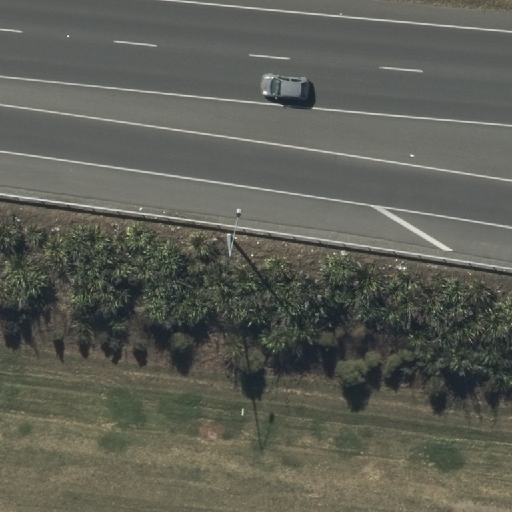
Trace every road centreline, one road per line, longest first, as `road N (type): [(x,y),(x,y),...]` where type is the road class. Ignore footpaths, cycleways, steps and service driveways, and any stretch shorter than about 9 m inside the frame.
road 1 (motorway): [(511,191),(0,75)]
road 2 (motorway): [(511,76),(0,25)]
